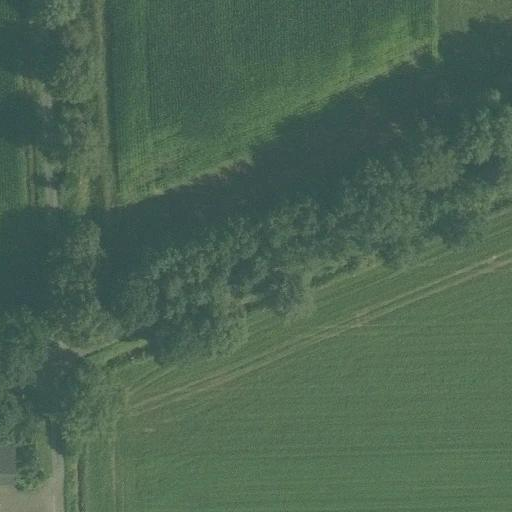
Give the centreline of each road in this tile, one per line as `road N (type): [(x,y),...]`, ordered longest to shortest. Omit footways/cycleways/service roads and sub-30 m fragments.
road 1 (unclassified): [(48,358),(511,174)]
road 2 (unclassified): [(48,358),(35,0)]
road 3 (unclassified): [(59,511),(48,358)]
